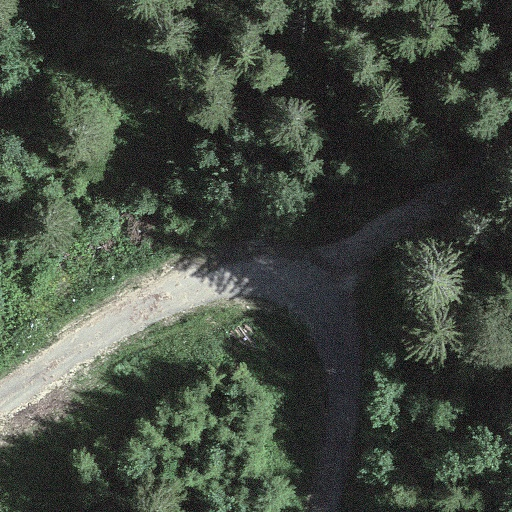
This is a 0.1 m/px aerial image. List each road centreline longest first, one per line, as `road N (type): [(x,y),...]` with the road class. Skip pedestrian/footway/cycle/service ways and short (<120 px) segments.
road 1 (track): [(0,399),(46,360),(154,296),(232,271),(280,279),(310,296),(333,357),(337,456),(325,511)]
road 2 (track): [(310,296),(511,156)]
